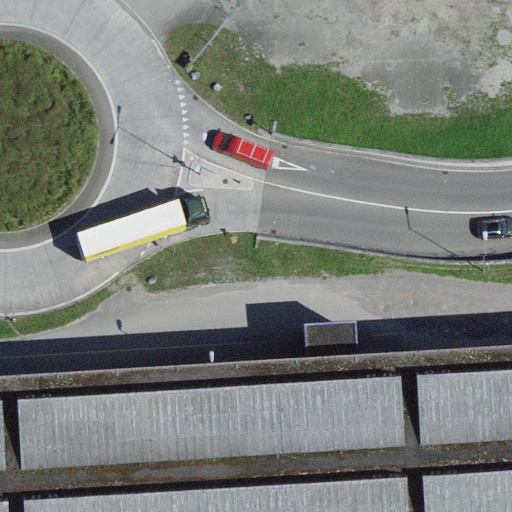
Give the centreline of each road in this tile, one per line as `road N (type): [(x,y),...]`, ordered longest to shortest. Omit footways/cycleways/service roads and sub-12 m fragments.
road 1 (primary): [(113,239),(170,218),(345,203)]
road 2 (primary): [(345,203),(149,100)]
road 3 (primary): [(345,203),(511,211)]
road 4 (primary): [(113,239),(141,197),(153,149),(149,100)]
road 5 (primary): [(149,100),(118,42),(59,0)]
road 6 (primary): [(0,286),(81,265),(113,239)]
